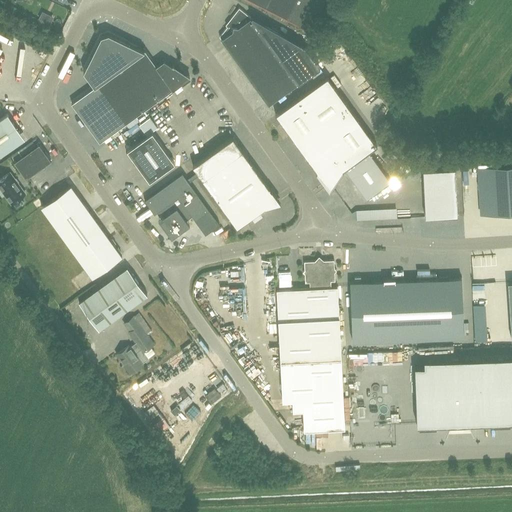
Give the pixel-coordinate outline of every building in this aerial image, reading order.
[(297,0),(253,0),(288,18),(297,0)] [(239,8),(231,18),(232,20),(219,36),(268,104),(320,67),(305,46),(252,15),(250,17),(239,8)] [(94,86),(71,103),(100,142),(124,124),(190,77),(181,71),(182,71),(178,65),(176,67),(164,59),(156,65),(145,50),(144,50),(108,33),(101,35),(83,71),(94,86)] [(327,76),(275,114),(325,182),(328,180),(331,185),(342,170),(345,167),(367,198),(390,181),(369,150),(376,144),(327,76)] [(205,98),(209,103),(217,97),(214,92),(205,98)] [(169,118),(179,131),(189,125),(179,111),(169,118)] [(0,155),(25,138),(8,114),(0,119),(0,155)] [(149,181),(155,176),(174,163),(152,132),(127,150),(149,181)] [(193,165),(203,178),(237,226),(265,205),(278,202),(279,201),(233,136),(193,165)] [(51,160),(48,155),(39,143),(14,161),(26,178),(51,160)] [(511,163),(481,165),(484,213),(511,211),(511,163)] [(455,167),(422,169),(425,217),(457,215),(455,167)] [(11,203),(25,193),(10,172),(0,179),(0,192),(2,196),(5,194),(11,203)] [(159,210),(163,216),(158,219),(171,237),(190,224),(186,220),(192,216),(205,234),(220,224),(182,172),(144,200),(154,213),(159,210)] [(71,185),(41,207),(92,277),(121,256),(71,185)] [(357,212),(357,222),(398,219),(397,209),(357,212)] [(386,227),(386,235),(398,234),(397,226),(386,227)] [(415,226),(401,227),(402,240),(415,239),(415,226)] [(335,268),(334,259),(304,261),(305,269),(303,271),(305,273),(305,282),(310,282),(310,288),(277,289),(283,400),(292,400),(293,410),(303,409),(304,429),(345,427),(338,286),(331,286),(331,280),(335,280),(335,272),(337,270),(335,268)] [(126,266),(78,302),(98,329),(146,294),(126,266)] [(461,277),(350,281),(352,341),(464,337),(461,277)] [(143,351),(153,343),(147,334),(151,331),(138,312),(123,323),(129,331),(128,332),(136,342),(130,346),(129,345),(116,354),(130,373),(143,363),(142,363),(148,358),(143,351)] [(511,360),(424,364),(414,364),(416,425),(511,421),(511,360)]
